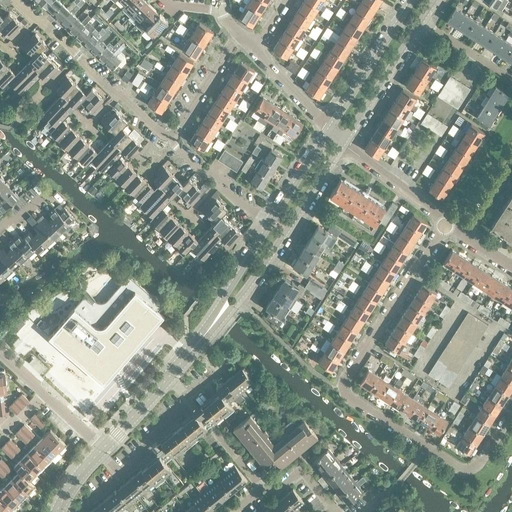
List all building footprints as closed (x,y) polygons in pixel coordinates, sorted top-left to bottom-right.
[(53,0),(46,7),(53,14),(63,4),(58,0),(53,0)] [(53,14),(61,21),(80,0),(74,0),(67,8),(63,4),(53,14)] [(61,21),(68,28),(77,18),(73,14),(85,1),(83,0),(80,0),(61,21)] [(122,9),(130,17),(145,0),(144,0),(131,0),(125,7),(122,9)] [(130,17),(137,24),(152,8),(145,0),(130,17)] [(258,0),(249,0),(245,7),(259,15),(266,5),(258,0)] [(309,0),(304,0),(299,8),(313,17),(319,6),(309,0)] [(362,0),(356,9),(370,18),(376,8),(363,0),(362,0)] [(259,15),(245,7),(239,17),(252,26),(259,15)] [(350,19),(363,28),(370,18),(356,9),(352,15),(340,7),(338,11),(345,16),(350,19)] [(447,21),(457,27),(465,14),(455,7),(447,21)] [(143,32),(144,31),(160,15),(159,14),(152,8),(137,24),(136,25),(143,32)] [(299,8),(293,18),(306,27),(313,17),(299,8)] [(332,14),(324,10),(321,15),(328,20),(332,14)] [(342,20),(345,16),(338,11),(335,15),(342,20)] [(8,35),(12,31),(16,27),(17,27),(20,24),(9,13),(3,18),(8,23),(2,30),(8,35)] [(0,27),(2,30),(8,23),(3,18),(0,14),(0,27)] [(68,28),(75,35),(91,18),(88,14),(81,21),(77,18),(68,28)] [(160,15),(144,31),(152,38),(168,21),(160,14),(159,14),(160,15)] [(457,27),(467,33),(475,20),(465,14),(457,27)] [(75,35),(83,42),(95,28),(91,31),(88,28),(94,21),(91,18),(75,35)] [(293,18),(286,29),(300,37),(304,31),(316,39),(319,35),(311,30),(311,31),(306,28),(306,27),(293,18)] [(344,29),(357,38),(363,28),(350,19),(344,29)] [(96,26),(99,29),(105,24),(102,20),(96,26)] [(467,33),(476,40),(485,26),(475,20),(467,33)] [(178,27),(186,32),(188,29),(180,23),(178,27)] [(199,23),(191,36),(204,44),(213,31),(199,23)] [(178,27),(175,25),(169,31),(173,35),(175,31),(178,27)] [(311,30),(319,35),(322,29),(316,25),(315,28),(313,27),(311,30)] [(476,40),(486,46),(495,33),(485,26),(476,40)] [(186,32),(178,27),(175,31),(183,36),(186,32)] [(332,36),(337,39),(351,48),(357,38),(344,29),(341,33),(335,29),(333,31),(327,27),(325,31),(332,36)] [(83,42),(90,49),(106,32),(102,28),(99,31),(95,28),(83,42)] [(286,29),(280,39),(293,47),(300,37),(286,29)] [(12,31),(8,35),(11,39),(16,35),(12,31)] [(330,40),(332,36),(325,31),(323,35),(327,38),(330,40)] [(90,49),(97,55),(110,42),(109,42),(106,45),(102,41),(109,34),(106,32),(90,49)] [(23,46),(29,52),(36,46),(40,50),(41,50),(46,44),(35,33),(31,37),(32,37),(27,41),(23,46)] [(486,46),(496,53),(505,39),(495,33),(486,46)] [(204,44),(191,36),(182,49),(196,57),(204,44)] [(19,42),(23,46),(27,41),(24,38),(19,42)] [(97,55),(105,62),(122,43),(124,41),(121,38),(113,45),(110,42),(97,55)] [(293,47),(280,39),(273,49),(287,58),(293,47)] [(337,39),(331,49),(344,58),(351,48),(337,39)] [(496,53),(506,59),(511,49),(511,43),(505,39),(496,53)] [(122,43),(105,62),(112,69),(117,64),(121,67),(126,62),(125,57),(120,52),(125,46),(122,43)] [(165,49),(172,54),(175,50),(167,45),(165,49)] [(28,62),(35,68),(47,56),(41,50),(40,50),(36,46),(29,52),(33,56),(28,62)] [(300,46),(298,50),(306,55),(308,52),(300,46)] [(315,47),(312,51),(320,55),(322,52),(315,47)] [(331,49),(325,59),(338,68),(344,58),(331,49)] [(306,55),(298,50),(296,54),(303,59),(306,55)] [(320,55),(312,51),(310,55),(317,59),(320,55)] [(180,53),(173,63),(187,72),(193,62),(180,53)] [(47,56),(35,68),(41,74),(44,71),(47,68),(51,73),(54,70),(57,74),(61,70),(47,56)] [(423,58),(414,71),(428,80),(436,67),(423,58)] [(146,68),(150,67),(152,64),(144,59),(140,64),(146,68)] [(325,59),(318,69),(332,77),(338,68),(325,59)] [(291,60),(286,67),(295,73),(299,65),(291,60)] [(157,61),(154,65),(162,70),(164,66),(157,61)] [(241,61),(235,71),(248,80),(255,70),(241,61)] [(10,82),(16,87),(29,73),(35,68),(28,62),(23,67),(15,74),(9,81),(10,82)] [(173,63),(167,73),(180,82),(187,72),(173,63)] [(0,83),(4,87),(10,82),(9,81),(15,74),(4,64),(0,68),(0,70),(4,74),(0,77),(0,83)] [(162,70),(154,65),(152,69),(159,74),(162,70)] [(302,67),(300,71),(307,75),(309,72),(302,67)] [(29,73),(16,87),(22,94),(36,80),(42,75),(41,74),(35,68),(29,73)] [(318,69),(312,79),(325,87),(332,77),(318,69)] [(127,71),(122,78),(127,82),(132,74),(127,71)] [(235,71),(228,81),(242,90),(248,80),(235,71)] [(307,75),(300,71),(297,74),(305,79),(307,75)] [(428,80),(414,71),(406,84),(419,93),(428,80)] [(131,82),(138,86),(140,83),(144,76),(138,72),(131,82)] [(167,73),(161,83),(174,92),(180,82),(167,73)] [(64,91),(61,94),(68,101),(80,88),(65,74),(61,78),(65,82),(63,84),(67,88),(64,91)] [(444,85),(449,89),(455,79),(450,75),(444,85)] [(325,87),(312,79),(305,89),(319,97),(325,87)] [(435,79),(432,83),(441,88),(443,84),(435,79)] [(449,89),(454,92),(460,82),(455,79),(449,89)] [(255,80),(253,83),(260,88),(263,84),(255,80)] [(144,81),(142,85),(149,90),(151,86),(144,81)] [(228,81),(222,91),(235,100),(242,90),(228,81)] [(460,82),(454,92),(459,95),(465,85),(460,82)] [(161,83),(154,93),(168,102),(174,92),(161,83)] [(260,88),(253,83),(251,87),(258,92),(260,88)] [(441,88),(432,83),(430,87),(438,92),(441,88)] [(149,90),(142,85),(140,89),(147,93),(149,90)] [(443,99),(449,89),(444,85),(437,96),(443,99)] [(465,85),(459,95),(464,98),(470,88),(465,85)] [(495,86),(489,96),(502,105),(509,95),(495,86)] [(68,101),(75,107),(81,101),(85,105),(91,98),(86,94),(80,88),(68,101)] [(91,98),(85,105),(91,111),(95,107),(99,102),(100,103),(103,99),(91,88),(86,94),(91,98)] [(416,97),(403,89),(396,99),(410,107),(415,111),(422,115),(425,111),(412,104),(416,97)] [(448,102),(454,92),(449,89),(443,99),(448,102)] [(222,91),(216,101),(229,110),(235,100),(222,91)] [(459,95),(454,92),(448,102),(453,105),(459,95)] [(168,102),(154,93),(148,103),(161,112),(168,102)] [(42,114),(49,120),(64,105),(68,101),(61,94),(57,99),(42,114)] [(464,98),(459,95),(453,105),(458,108),(464,98)] [(489,96),(482,106),(496,115),(502,105),(489,96)] [(273,103),(263,97),(254,110),(261,114),(253,126),(257,129),(273,103)] [(243,99),(240,103),(248,108),(250,104),(243,99)] [(396,99),(390,109),(404,117),(410,107),(396,99)] [(49,120),(56,126),(56,127),(63,120),(71,111),(75,107),(68,101),(64,105),(49,120)] [(216,101),(209,111),(223,120),(229,110),(216,101)] [(248,108),(240,103),(238,107),(245,111),(248,108)] [(268,119),(275,123),(283,110),(273,103),(257,129),(260,131),(268,119)] [(489,125),(496,115),(482,106),(476,116),(489,125)] [(390,109),(384,119),(397,127),(404,117),(390,109)] [(104,123),(111,130),(117,123),(122,128),(122,127),(128,122),(116,110),(112,114),(113,115),(109,119),(104,123)] [(273,139),(277,142),(281,135),(281,134),(284,129),(285,129),(293,116),(283,110),(275,123),(280,127),(277,132),(273,139)] [(209,111),(203,121),(216,130),(223,120),(209,111)] [(422,115),(415,111),(412,114),(420,119),(422,115)] [(421,123),(426,126),(432,116),(427,113),(421,123)] [(293,116),(285,129),(295,136),(303,122),(293,116)] [(426,126),(431,129),(437,119),(432,116),(426,126)] [(230,119),(228,123),(235,127),(237,124),(230,119)] [(384,119),(377,128),(391,137),(397,127),(384,119)] [(431,129),(436,133),(442,122),(437,119),(431,129)] [(50,132),(57,139),(64,132),(69,137),(74,130),(63,120),(56,127),(56,126),(50,132)] [(203,121),(197,131),(210,139),(216,130),(203,121)] [(442,122),(436,133),(441,136),(448,126),(442,122)] [(115,134),(110,139),(117,146),(128,133),(122,127),(122,128),(117,123),(111,130),(115,134)] [(235,127),(228,123),(225,126),(233,131),(235,127)] [(471,123),(463,137),(476,145),(484,132),(471,123)] [(453,125),(450,129),(458,133),(460,129),(453,125)] [(405,127),(403,131),(410,135),(412,131),(405,127)] [(377,128),(371,138),(385,147),(391,137),(377,128)] [(458,133),(450,129),(448,132),(455,137),(458,133)] [(57,139),(69,149),(80,136),(74,130),(69,137),(64,132),(57,139)] [(210,139),(197,131),(190,141),(204,149),(210,139)] [(410,135),(403,131),(400,134),(407,139),(410,135)] [(123,152),(126,149),(129,146),(133,150),(135,147),(139,151),(143,147),(128,133),(117,146),(123,152)] [(69,149),(79,159),(86,152),(81,148),(87,142),(80,136),(69,149)] [(476,145),(463,137),(456,147),(470,155),(476,145)] [(385,147),(371,138),(365,148),(378,157),(385,147)] [(106,144),(112,150),(119,156),(120,157),(121,156),(124,153),(123,152),(117,146),(110,139),(107,143),(106,144)] [(218,139),(215,143),(222,147),(225,144),(218,139)] [(87,166),(92,160),(91,160),(98,153),(98,152),(87,142),(81,148),(86,152),(79,159),(87,166)] [(222,147),(215,143),(213,146),(220,151),(222,147)] [(91,160),(92,160),(98,166),(112,150),(106,144),(98,152),(98,153),(91,160)] [(252,152),(256,155),(260,148),(256,145),(252,152)] [(440,145),(438,149),(445,153),(447,149),(440,145)] [(392,147),(390,150),(397,155),(399,151),(392,147)] [(456,147),(450,156),(463,165),(470,155),(456,147)] [(236,171),(243,161),(224,149),(218,159),(236,171)] [(261,158),(275,167),(282,156),(271,149),(265,160),(261,158)] [(445,153),(438,149),(435,152),(442,157),(445,153)] [(105,172),(107,170),(108,169),(107,169),(119,156),(112,150),(98,166),(105,172)] [(397,155),(390,150),(388,154),(395,159),(397,155)] [(107,170),(114,176),(120,169),(125,173),(130,167),(120,157),(119,156),(107,169),(108,169),(107,170)] [(250,156),(245,163),(250,166),(254,159),(250,156)] [(463,165),(450,156),(443,166),(457,175),(463,165)] [(254,169),(258,171),(268,177),(275,167),(261,158),(254,169)] [(250,166),(245,163),(241,169),(245,172),(250,166)] [(158,185),(165,191),(177,179),(162,165),(158,169),(162,173),(160,175),(164,179),(161,182),(158,185)] [(427,165),(425,169),(432,173),(434,169),(427,165)] [(443,166),(437,176),(451,185),(457,175),(443,166)] [(114,176),(125,186),(137,173),(130,167),(125,173),(120,169),(114,176)] [(432,173),(425,169),(422,172),(430,177),(432,173)] [(268,177),(258,171),(251,181),(261,188),(268,177)] [(125,186),(136,196),(142,190),(138,185),(143,179),(137,173),(125,186)] [(437,176),(429,189),(442,198),(451,185),(437,176)] [(330,195),(345,204),(356,188),(341,178),(330,195)] [(140,205),(142,202),(143,202),(155,190),(154,189),(143,179),(138,185),(142,190),(136,196),(142,202),(140,205)] [(165,191),(172,198),(177,192),(181,196),(187,189),(183,185),(177,179),(165,191)] [(187,189),(181,196),(188,202),(192,197),(196,193),(197,193),(200,190),(188,179),(183,185),(187,189)] [(0,199),(11,190),(4,182),(0,185),(0,199)] [(154,189),(155,190),(161,196),(168,202),(170,200),(172,198),(165,191),(158,185),(156,187),(154,189)] [(345,204),(360,214),(371,197),(356,188),(345,204)] [(217,189),(209,198),(209,199),(213,202),(216,198),(221,193),(217,189)] [(11,190),(0,199),(0,201),(1,202),(0,203),(0,210),(2,212),(18,198),(11,190)] [(140,205),(146,211),(161,196),(155,190),(143,202),(142,202),(140,205)] [(511,192),(490,226),(506,237),(505,238),(511,242),(511,234),(511,233),(511,192)] [(146,211),(153,217),(162,208),(168,202),(161,196),(146,211)] [(192,197),(188,202),(192,205),(196,201),(192,197)] [(371,197),(360,214),(375,224),(386,207),(371,197)] [(205,211),(211,218),(218,211),(222,215),(228,209),(216,198),(213,202),(209,207),(205,211)] [(209,199),(205,203),(209,207),(213,202),(209,199)] [(201,208),(205,211),(209,207),(205,203),(201,208)] [(409,210),(401,205),(399,209),(406,214),(409,210)] [(52,218),(50,220),(61,232),(69,224),(75,219),(64,207),(58,212),(54,208),(48,213),(52,218)] [(150,220),(157,226),(163,220),(168,224),(174,218),(162,208),(153,217),(150,220)] [(215,221),(210,227),(216,234),(228,221),(222,215),(218,211),(211,218),(215,221)] [(414,213),(407,223),(421,232),(427,222),(414,213)] [(61,232),(50,220),(48,222),(42,215),(36,220),(38,222),(53,238),(61,232)] [(157,226),(168,237),(180,224),(174,218),(168,224),(163,220),(157,226)] [(228,221),(216,234),(223,240),(226,237),(228,234),(233,238),(236,235),(240,238),(243,235),(228,221)] [(37,231),(35,233),(46,245),(53,238),(38,222),(33,227),(37,231)] [(391,222),(388,225),(396,230),(398,226),(391,222)] [(407,223),(401,233),(414,242),(421,232),(407,223)] [(168,237),(179,247),(185,241),(180,236),(186,230),(180,224),(168,237)] [(318,225),(312,235),(325,244),(331,247),(337,237),(332,234),(318,225)] [(396,230),(388,225),(386,229),(393,233),(396,230)] [(206,231),(212,238),(219,244),(221,242),(223,240),(216,234),(210,227),(208,229),(206,231)] [(179,247),(186,253),(191,248),(191,247),(197,240),(186,230),(180,236),(185,241),(179,247)] [(29,231),(23,235),(38,252),(46,245),(35,233),(33,235),(29,231)] [(192,248),(197,253),(212,238),(206,231),(197,240),(191,247),(191,248),(186,253),(192,248)] [(338,235),(354,246),(357,241),(341,231),(338,235)] [(401,233),(395,243),(408,251),(414,242),(401,233)] [(18,234),(12,239),(28,255),(35,249),(38,252),(23,235),(23,236),(24,237),(22,239),(18,234)] [(312,235),(305,245),(319,254),(322,249),(328,252),(331,247),(325,244),(312,235)] [(212,238),(197,253),(205,260),(219,244),(212,238)] [(11,248),(9,250),(20,262),(28,255),(12,239),(7,244),(11,248)] [(378,241),(376,245),(383,250),(385,246),(378,241)] [(395,243),(388,253),(402,261),(408,251),(395,243)] [(305,245),(299,255),(313,264),(319,254),(305,245)] [(383,250),(376,245),(373,248),(380,253),(383,250)] [(3,248),(0,250),(0,255),(13,269),(20,262),(9,250),(7,252),(3,248)] [(444,263),(454,269),(462,256),(452,250),(444,263)] [(388,253),(382,263),(395,271),(402,261),(388,253)] [(0,270),(5,276),(13,269),(0,255),(0,270)] [(313,264),(299,255),(293,265),(306,274),(313,264)] [(454,269),(464,276),(472,262),(462,256),(454,269)] [(365,261),(362,265),(370,269),(373,265),(365,261)] [(464,276),(473,282),(482,269),(472,262),(464,276)] [(382,263),(375,273),(389,281),(395,271),(382,263)] [(341,268),(336,264),(333,269),(338,273),(341,268)] [(370,269),(362,265),(360,268),(368,273),(370,269)] [(473,282),(483,288),(492,275),(482,269),(473,282)] [(375,273),(369,282),(383,291),(389,281),(375,273)] [(149,331),(158,321),(159,320),(164,314),(158,309),(163,304),(129,274),(128,274),(108,297),(108,298),(107,298),(107,299),(106,299),(105,300),(104,300),(103,301),(102,301),(101,301),(100,301),(99,301),(98,301),(97,300),(96,300),(96,299),(95,299),(86,292),(84,295),(75,305),(58,324),(54,329),(53,330),(48,336),(52,339),(53,339),(63,349),(64,349),(74,358),(75,359),(86,368),(87,369),(97,378),(98,379),(104,384),(109,378),(109,377),(118,367),(119,366),(129,355),(130,354),(139,344),(140,343),(149,332),(149,331)] [(483,288),(493,295),(502,281),(492,275),(483,288)] [(285,277),(278,287),(295,298),(298,293),(301,295),(305,289),(298,283),(297,285),(285,277)] [(310,278),(307,283),(323,293),(326,288),(310,278)] [(353,280),(350,284),(358,289),(360,285),(353,280)] [(493,295),(503,301),(511,288),(502,281),(493,295)] [(369,282),(363,292),(376,301),(383,291),(369,282)] [(323,293),(307,283),(304,288),(320,298),(323,293)] [(423,283),(417,293),(430,302),(437,292),(423,283)] [(358,289),(350,284),(348,288),(355,293),(358,289)] [(278,287),(272,297),(289,308),(295,298),(278,287)] [(503,301),(511,306),(511,287),(511,288),(503,301)] [(363,292),(356,302),(370,311),(376,301),(363,292)] [(417,293),(411,303),(424,312),(430,302),(417,293)] [(289,308),(272,297),(266,307),(279,316),(278,317),(283,321),(285,317),(284,316),(289,308)] [(340,300),(337,304),(345,309),(347,305),(340,300)] [(356,302),(350,312),(364,321),(370,311),(356,302)] [(411,303),(404,313),(417,322),(424,312),(411,303)] [(345,309),(337,304),(335,308),(342,312),(345,309)] [(445,304),(442,310),(447,313),(450,307),(445,304)] [(306,311),(311,315),(314,310),(309,306),(306,311)] [(485,307),(482,312),(487,315),(490,310),(485,307)] [(447,313),(442,310),(439,315),(443,318),(447,313)] [(350,312),(344,322),(357,331),(364,321),(350,312)] [(468,312),(465,317),(475,323),(478,319),(468,312)] [(404,313),(398,323),(411,332),(421,338),(425,332),(415,326),(417,322),(404,313)] [(497,321),(502,324),(505,319),(500,316),(497,321)] [(475,323),(465,317),(462,322),(472,328),(475,323)] [(488,325),(478,319),(475,323),(485,330),(488,325)] [(505,319),(502,324),(507,327),(510,323),(505,319)] [(327,320),(325,324),(332,328),(335,325),(327,320)] [(344,322),(337,332),(351,341),(357,331),(344,322)] [(472,328),(462,322),(458,326),(469,333),(472,328)] [(398,323),(391,333),(405,342),(411,332),(398,323)] [(485,330),(475,323),(472,328),(482,335),(485,330)] [(332,328),(325,324),(322,328),(330,332),(332,328)] [(432,324),(429,329),(434,332),(437,327),(432,324)] [(469,333),(458,326),(455,331),(466,338),(469,333)] [(472,328),(469,333),(479,340),(482,335),(472,328)] [(434,332),(429,329),(426,334),(431,337),(434,332)] [(466,338),(455,331),(452,336),(463,342),(466,338)] [(337,332),(331,342),(345,351),(351,341),(337,332)] [(405,342),(391,333),(385,343),(398,352),(405,342)] [(469,333),(466,338),(476,344),(479,340),(469,333)] [(460,347),(463,342),(452,336),(449,341),(460,347)] [(476,344),(466,338),(463,342),(473,349),(476,344)] [(500,338),(496,345),(501,348),(505,341),(500,338)] [(315,340),(312,343),(320,348),(322,345),(315,340)] [(449,341),(446,345),(457,352),(460,347),(449,341)] [(331,342),(325,352),(338,360),(345,351),(331,342)] [(463,342),(460,347),(470,354),(473,349),(463,342)] [(320,348),(312,343),(310,347),(317,352),(320,348)] [(454,357),(457,352),(446,345),(443,350),(454,357)] [(501,348),(496,345),(492,351),(496,354),(501,348)] [(470,354),(460,347),(457,352),(467,358),(470,354)] [(440,355),(451,361),(454,357),(443,350),(440,355)] [(338,360),(325,352),(318,362),(332,370),(338,360)] [(467,358),(457,352),(454,357),(464,363),(467,358)] [(379,359),(385,363),(388,358),(382,354),(379,359)] [(448,366),(451,361),(440,355),(437,359),(448,366)] [(464,363),(454,357),(451,361),(461,368),(464,363)] [(388,358),(385,363),(391,366),(394,362),(388,358)] [(444,371),(448,366),(437,359),(434,364),(444,371)] [(487,359),(483,365),(488,368),(492,362),(487,359)] [(451,361),(448,366),(458,373),(461,368),(451,361)] [(441,375),(444,371),(434,364),(431,369),(441,375)] [(245,365),(233,374),(245,389),(254,382),(246,373),(249,370),(245,365)] [(488,368),(483,365),(479,371),(484,374),(488,368)] [(458,373),(448,366),(444,371),(455,377),(458,373)] [(511,368),(508,366),(501,376),(511,382),(511,368)] [(401,373),(406,376),(410,372),(404,368),(401,373)] [(360,383),(370,389),(378,376),(368,369),(360,383)] [(428,374),(438,380),(441,375),(431,369),(428,374)] [(455,377),(444,371),(441,375),(452,382),(455,377)] [(410,372),(406,376),(412,380),(415,376),(410,372)] [(233,374),(224,381),(241,402),(244,399),(240,394),(245,389),(233,374)] [(441,375),(438,380),(449,387),(452,382),(441,375)] [(370,389),(380,395),(388,382),(378,376),(370,389)] [(511,382),(501,376),(495,385),(508,394),(511,388),(511,382)] [(380,395),(390,402),(395,393),(396,394),(398,391),(397,390),(398,388),(403,381),(398,378),(393,385),(388,382),(380,395)] [(216,388),(219,393),(228,403),(229,403),(234,399),(238,404),(241,402),(224,381),(216,388)] [(484,392),(489,395),(502,404),(508,394),(495,385),(492,391),(487,388),(484,392)] [(278,388),(261,402),(265,408),(283,393),(278,388)] [(390,402),(400,408),(408,394),(398,388),(397,390),(398,391),(396,394),(395,393),(390,402)] [(448,397),(443,394),(438,391),(435,395),(445,401),(448,397)] [(219,393),(211,400),(223,415),(232,407),(229,403),(228,403),(219,393)] [(400,408),(409,414),(421,396),(416,393),(413,397),(408,394),(400,408)] [(22,394),(17,398),(25,405),(29,401),(22,394)] [(464,394),(460,400),(465,403),(469,397),(464,394)] [(489,395),(483,405),(496,414),(502,404),(489,395)] [(409,414),(419,420),(428,407),(427,407),(422,403),(425,399),(421,396),(409,414)] [(17,398),(13,402),(20,409),(25,405),(17,398)] [(223,415),(211,400),(200,408),(205,414),(207,413),(214,422),(223,415)] [(448,410),(454,414),(460,404),(454,400),(448,410)] [(20,409),(13,402),(9,407),(16,414),(20,409)] [(419,420),(429,427),(438,413),(433,411),(435,407),(430,404),(427,407),(428,407),(419,420)] [(483,405),(476,415),(490,424),(496,414),(483,405)] [(459,411),(456,416),(461,419),(464,414),(459,411)] [(474,419),(470,425),(483,433),(490,424),(476,415),(471,412),(469,416),(474,419)] [(31,417),(41,428),(45,424),(35,413),(31,417)] [(195,413),(186,420),(198,435),(207,428),(195,413)] [(438,413),(429,427),(439,433),(448,420),(438,413)] [(275,463),(274,463),(276,461),(281,467),(317,437),(304,420),(288,433),(286,432),(282,435),(284,437),(280,440),(279,439),(270,438),(269,439),(266,435),(268,434),(265,430),(263,431),(250,415),(233,429),(263,465),(269,460),(270,462),(270,463),(269,463),(269,464),(269,465),(270,466),(271,467),(272,467),(273,467),(274,467),(274,466),(275,465),(275,464),(275,463)] [(461,419),(456,416),(453,421),(457,424),(461,419)] [(186,420),(177,427),(190,442),(198,435),(186,420)] [(24,424),(20,428),(30,439),(34,434),(24,424)] [(470,425),(464,435),(477,443),(483,433),(470,425)] [(477,443),(464,435),(450,426),(447,431),(460,440),(457,445),(470,453),(477,443)] [(177,427),(169,434),(181,449),(190,442),(177,427)] [(30,439),(20,428),(16,433),(26,443),(30,439)] [(50,429),(43,436),(59,452),(66,445),(50,429)] [(181,449),(169,434),(160,441),(173,456),(181,449)] [(43,436),(36,444),(52,460),(59,452),(43,436)] [(10,439),(5,443),(16,453),(20,449),(10,439)] [(152,445),(155,449),(160,445),(157,441),(152,445)] [(16,453),(5,443),(1,447),(11,457),(16,453)] [(36,444),(28,451),(45,467),(52,460),(36,444)] [(310,457),(320,469),(335,457),(328,448),(318,456),(316,453),(310,457)] [(28,451),(21,458),(37,474),(45,467),(28,451)] [(159,455),(150,462),(163,477),(171,470),(159,455)] [(317,479),(320,483),(342,465),(335,457),(320,469),(324,474),(317,479)] [(1,458),(0,459),(0,466),(7,473),(11,468),(1,458)] [(21,458),(14,466),(35,487),(36,487),(30,481),(37,474),(21,458)] [(150,462),(141,469),(154,484),(163,477),(150,462)] [(234,465),(225,472),(238,487),(246,480),(234,465)] [(330,481),(334,486),(349,473),(342,465),(320,483),(324,486),(330,481)] [(19,471),(12,478),(28,494),(35,487),(14,466),(19,471)] [(141,469),(133,476),(150,496),(153,494),(148,488),(154,484),(141,469)] [(225,472),(217,479),(229,494),(238,487),(225,472)] [(331,496),(334,499),(355,482),(349,473),(334,486),(337,490),(331,496)] [(133,476),(125,483),(137,498),(142,493),(147,499),(150,496),(133,476)] [(12,478),(5,485),(21,501),(28,494),(12,478)] [(217,479),(209,485),(221,501),(229,494),(217,479)] [(355,482),(334,499),(337,503),(343,498),(348,503),(363,491),(355,482)] [(125,483),(116,490),(133,510),(136,507),(132,502),(137,498),(125,483)] [(5,485),(0,490),(0,494),(14,508),(21,501),(5,485)] [(209,485),(200,492),(213,507),(221,501),(209,485)] [(293,488),(284,495),(297,511),(302,511),(299,508),(305,503),(293,488)] [(173,493),(170,489),(163,495),(166,499),(173,493)] [(116,490),(108,496),(120,511),(126,507),(129,511),(130,511),(133,510),(116,490)] [(191,500),(195,503),(202,511),(207,511),(213,507),(200,492),(191,500)] [(0,509),(2,511),(13,511),(16,510),(14,508),(0,494),(0,509)] [(297,511),(284,495),(276,502),(283,511),(297,511)] [(398,495),(386,505),(392,511),(410,511),(408,511),(407,511),(400,503),(403,501),(398,495)] [(108,496),(100,503),(106,511),(119,511),(120,511),(108,496)] [(283,511),(276,502),(267,509),(269,511),(283,511)] [(106,511),(100,503),(88,511),(106,511)] [(202,511),(195,503),(186,510),(188,511),(202,511)]
